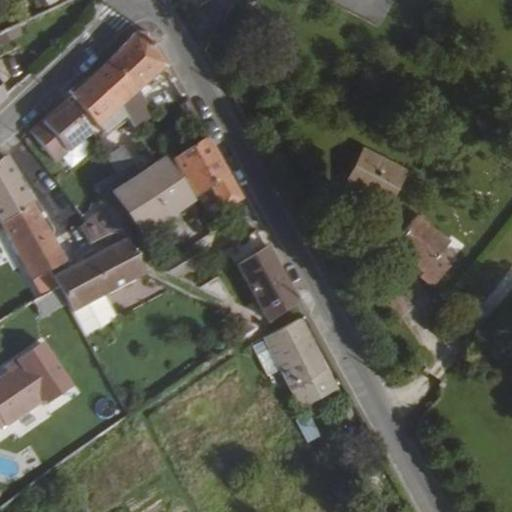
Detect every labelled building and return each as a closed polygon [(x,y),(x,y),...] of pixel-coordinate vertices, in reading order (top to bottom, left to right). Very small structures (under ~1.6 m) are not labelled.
[(210,0),(201,6),(216,30),(233,0),(210,0)] [(130,97),(137,91),(166,68),(147,34),(134,35),(107,65),(130,97)] [(122,104),(130,97),(107,65),(99,74),(122,104)] [(122,104),(99,74),(72,99),(97,125),(120,106),(122,104)] [(0,112),(8,105),(0,88),(0,112)] [(120,106),(132,128),(134,127),(152,117),(137,91),(130,97),(122,104),(120,106)] [(57,165),(92,134),(68,103),(31,135),(57,165)] [(192,200),(208,191),(219,213),(240,203),(205,138),(171,161),(192,200)] [(145,170),(128,143),(121,148),(138,174),(145,170)] [(130,167),(136,175),(138,174),(121,148),(107,158),(118,175),(130,167)] [(404,169),(361,148),(343,180),(385,204),(404,169)] [(5,158),(0,162),(0,225),(0,226),(33,206),(5,158)] [(136,175),(137,178),(163,221),(189,202),(164,166),(161,161),(154,164),(147,168),(145,170),(138,174),(136,175)] [(130,167),(118,175),(95,189),(103,202),(107,200),(114,194),(137,178),(136,175),(130,167)] [(163,221),(137,178),(114,194),(140,237),(163,221)] [(219,213),(208,191),(192,200),(204,220),(219,213)] [(48,272),(65,263),(33,206),(0,226),(30,279),(21,284),(32,305),(58,290),(51,277),(48,272)] [(51,277),(58,290),(71,313),(144,274),(104,208),(78,226),(91,242),(105,233),(112,246),(97,255),(94,250),(86,253),(87,259),(68,269),(51,277)] [(419,271),(418,274),(431,285),(451,259),(440,250),(446,242),(414,217),(390,245),(419,271)] [(203,265),(192,247),(155,269),(177,280),(195,270),(194,270),(203,265)] [(296,305),(266,249),(198,290),(268,324),(296,305)] [(0,291),(0,322),(15,314),(1,291),(0,291)] [(335,390),(300,321),(265,338),(300,407),(335,390)] [(256,342),(251,346),(266,373),(279,366),(265,338),(256,342)] [(48,404),(73,387),(42,343),(20,358),(24,364),(0,379),(0,428),(5,425),(7,427),(45,400),(48,404)] [(308,412),(295,420),(309,442),(322,434),(308,412)] [(296,435),(270,450),(282,471),(309,456),(296,435)]
